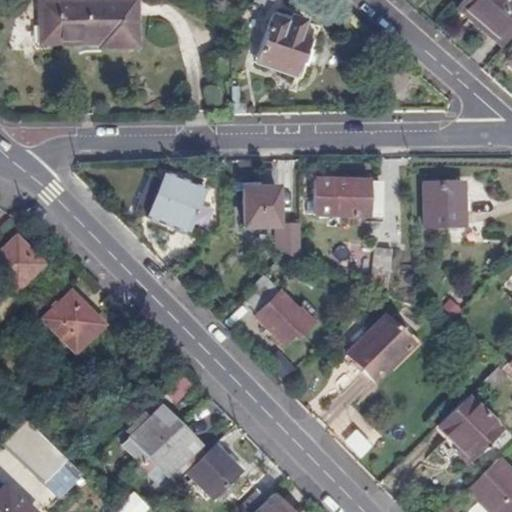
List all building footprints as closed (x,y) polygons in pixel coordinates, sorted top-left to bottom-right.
[(502,49),(511,37),(511,2),(509,0),(462,0),(455,9),(502,49)] [(134,2),(37,4),(37,28),(47,28),(47,45),(98,44),(98,50),(136,49),(134,2)] [(300,29),(302,23),(281,17),(279,22),(268,19),(253,66),(302,80),(315,34),(300,29)] [(511,71),(511,54),(503,64),(511,71)] [(162,173),(159,181),(144,215),(184,233),(203,192),(162,173)] [(144,215),(159,181),(150,177),(134,211),(144,215)] [(378,217),(378,181),(322,182),(322,216),(378,217)] [(461,230),(460,189),(422,189),(423,231),(461,230)] [(275,228),(275,225),(275,190),(242,191),(242,228),(275,228)] [(296,261),(296,226),(275,225),(275,228),(276,252),(283,255),(296,261)] [(42,266),(15,238),(0,251),(0,278),(14,294),(42,266)] [(372,292),(385,297),(389,251),(371,250),(368,290),(372,292)] [(284,272),(296,261),(283,255),(264,274),(269,278),(279,268),(284,272)] [(261,278),(239,299),(257,318),(255,320),(281,345),(291,336),(295,340),(308,327),(261,278)] [(72,356),(102,326),(69,292),(40,321),(72,356)] [(439,316),(450,326),(460,315),(449,305),(439,316)] [(412,346),(384,317),(345,355),(374,384),(412,346)] [(139,380),(110,350),(96,365),(125,395),(139,380)] [(511,361),(501,374),(511,384),(511,361)] [(501,434),(465,398),(435,427),(459,451),(472,464),(501,434)] [(144,457),(147,459),(177,429),(158,409),(141,425),(137,421),(123,435),(128,439),(120,447),(137,464),(144,457)] [(45,419),(34,430),(54,449),(63,440),(64,438),(45,419)] [(2,444),(54,499),(76,479),(24,423),(2,444)] [(177,429),(147,459),(166,479),(196,447),(177,429)] [(357,433),(344,445),(360,462),(373,449),(357,433)] [(63,440),(54,449),(66,462),(75,452),(63,440)] [(213,448),(185,476),(213,502),(239,476),(213,448)] [(468,468),(472,464),(459,451),(455,455),(468,468)] [(511,511),(511,474),(498,461),(465,493),(479,507),(473,511),(511,511)] [(0,511),(30,511),(6,488),(0,493),(0,511)] [(114,511),(143,511),(147,508),(132,492),(113,510),(114,511)] [(239,509),(241,511),(254,511),(265,501),(256,492),(239,509)] [(254,511),(286,511),(271,496),(265,501),(254,511)]
